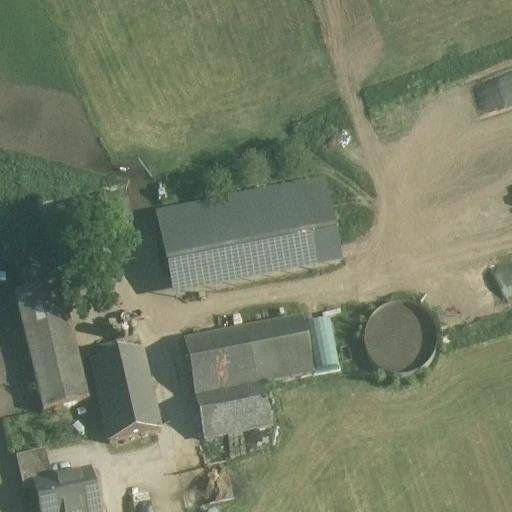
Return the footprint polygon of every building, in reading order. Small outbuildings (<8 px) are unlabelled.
[(202,208),(158,217),(166,256),(167,255),(176,299),(339,267),(324,193),(203,217),(202,208)] [(46,242),(131,222),(125,196),(39,217),(46,242)] [(453,307),(481,302),(477,278),(449,283),(453,307)] [(43,415),(88,404),(59,286),(14,297),(43,415)] [(364,352),(369,365),(380,375),(395,380),(410,379),(423,372),(432,360),(436,347),(434,334),(428,322),(418,313),(406,309),(393,309),(379,314),(369,324),(363,337),(364,352)] [(301,323),(184,345),(203,443),(251,433),(255,454),(274,449),(261,386),(312,377),(301,323)] [(115,346),(115,347),(118,360),(141,354),(138,340),(115,346)] [(91,366),(118,360),(115,347),(103,349),(99,350),(96,351),(94,353),(92,357),(91,359),(90,361),(90,363),(91,366)] [(511,351),(483,358),(487,376),(511,370),(511,351)] [(160,434),(141,354),(118,360),(91,366),(108,446),(160,434)] [(45,454),(16,460),(23,493),(35,490),(34,488),(52,484),(45,454)] [(97,511),(89,475),(52,484),(34,488),(35,490),(39,511),(97,511)]
